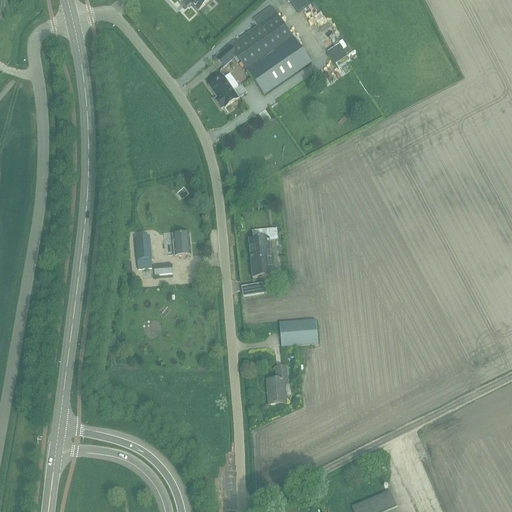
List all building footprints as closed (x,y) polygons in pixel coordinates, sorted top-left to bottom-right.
[(184,0),(189,5),(191,4),(198,11),(210,0),(184,0)] [(284,0),(288,9),(297,5),(294,0),(284,0)] [(301,5),(293,8),(297,19),(305,15),(301,5)] [(276,14),(263,24),(230,47),(218,58),(225,66),(236,56),(264,97),(311,64),(276,14)] [(327,61),(332,71),(342,66),(337,56),(327,61)] [(238,99),(233,91),(237,89),(237,85),(231,77),(228,76),(224,79),(223,77),(209,86),(218,99),(215,100),(221,110),(224,108),(224,109),(238,99)] [(178,207),(186,202),(182,194),(173,200),(178,207)] [(175,258),(191,256),(189,235),(173,236),(175,258)] [(136,239),(139,270),(152,269),(149,238),(136,239)] [(271,257),(269,239),(249,241),(253,280),(276,278),(274,257),(271,257)] [(172,274),(172,266),(154,267),(155,275),(172,274)] [(318,345),(316,321),(280,324),(282,348),(318,345)] [(287,385),(286,368),(276,369),(277,381),(267,382),(269,406),(286,405),(285,385),(287,385)] [(397,511),(390,493),(352,508),(353,511),(397,511)]
